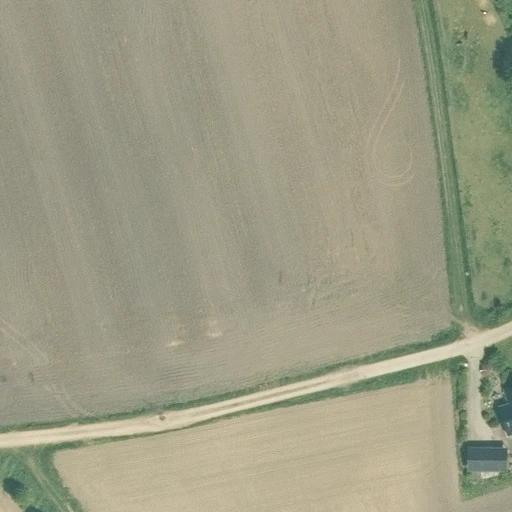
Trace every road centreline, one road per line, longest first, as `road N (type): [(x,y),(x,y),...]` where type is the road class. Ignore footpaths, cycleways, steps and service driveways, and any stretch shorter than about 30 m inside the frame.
road 1 (track): [(12,441),(221,406),(467,347)]
road 2 (track): [(419,0),(467,347)]
